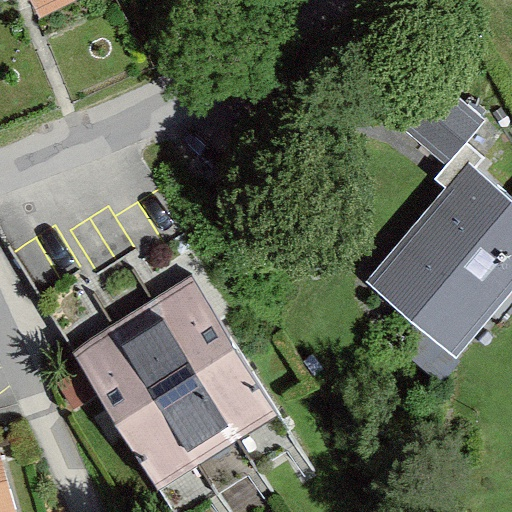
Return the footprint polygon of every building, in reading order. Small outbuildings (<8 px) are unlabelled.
[(17,0),(29,23),(76,0),(17,0)] [(405,121),(446,159),(487,114),(446,76),(405,121)] [(365,288),(453,364),(511,296),(511,212),(467,173),(365,288)] [(192,295),(150,320),(229,448),(271,423),(192,295)] [(150,320),(109,345),(188,473),(229,448),(150,320)] [(109,345),(68,371),(147,499),(188,473),(109,345)]
